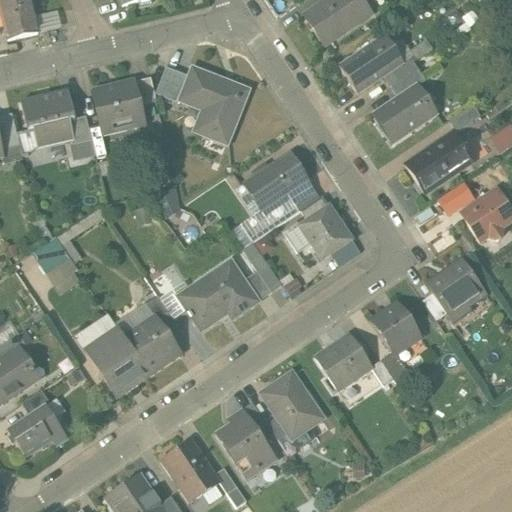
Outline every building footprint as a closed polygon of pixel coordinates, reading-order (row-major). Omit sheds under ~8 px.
[(28,0),(16,0),(0,4),(0,11),(5,32),(34,24),(28,0)] [(151,0),(120,0),(122,9),(152,2),(151,0)] [(331,0),(305,18),(324,47),(370,16),(358,0),(331,0)] [(38,37),(34,24),(5,32),(8,44),(38,37)] [(382,38),(338,68),(358,98),(384,80),(402,68),(401,67),(382,38)] [(384,80),(391,90),(418,72),(410,60),(401,67),(402,68),(384,80)] [(178,106),(189,79),(166,70),(155,97),(178,106)] [(248,93),(192,71),(189,79),(178,106),(180,107),(181,104),(212,116),(203,139),(227,148),(248,93)] [(418,72),(391,90),(398,99),(415,88),(416,90),(425,83),(418,72)] [(151,82),(133,86),(138,109),(156,105),(151,82)] [(131,89),(115,93),(114,90),(92,95),(102,137),(104,137),(103,131),(116,128),(117,133),(143,127),(138,109),(133,86),(130,86),(131,89)] [(398,99),(371,118),(391,147),(435,118),(416,90),(415,88),(398,99)] [(67,95),(54,99),(53,97),(34,102),(34,103),(21,107),(27,134),(33,132),(37,150),(73,142),(74,147),(91,143),(85,120),(74,123),(67,95)] [(472,107),(450,123),(457,134),(480,119),(472,107)] [(12,122),(0,125),(0,148),(1,153),(19,149),(12,122)] [(451,136),(405,167),(425,197),(471,166),(451,136)] [(290,157),(243,188),(260,214),(287,196),(307,183),(290,157)] [(299,214),(301,214),(319,201),(307,183),(287,196),(299,214)] [(511,216),(496,193),(466,213),(465,221),(480,244),(488,239),(499,241),(501,230),(511,222),(511,216)] [(301,214),(307,223),(329,209),(322,199),(319,201),(301,214)] [(307,223),(299,229),(321,262),(351,242),(329,209),(307,223)] [(56,244),(31,262),(62,303),(86,286),(56,244)] [(257,274),(271,296),(281,289),(253,246),(243,253),(257,274)] [(461,262),(425,286),(432,297),(446,317),(452,326),(460,320),(458,318),(464,311),(468,309),(465,305),(483,293),(461,262)] [(244,283),(230,264),(188,292),(196,304),(185,312),(187,314),(188,316),(186,317),(190,322),(191,321),(200,334),(227,316),(232,323),(258,305),(244,283)] [(257,274),(244,283),(258,305),(271,296),(257,274)] [(187,314),(185,312),(196,304),(188,292),(177,300),(174,296),(161,305),(173,323),(187,314)] [(437,323),(446,317),(432,297),(423,304),(437,323)] [(153,320),(161,331),(173,323),(161,305),(158,299),(145,308),(153,320)] [(397,306),(393,308),(395,310),(385,316),(384,314),(370,324),(391,356),(394,359),(395,359),(396,358),(393,355),(417,339),(418,342),(420,341),(397,306)] [(161,331),(153,320),(123,340),(149,379),(179,358),(161,331)] [(119,335),(86,358),(115,401),(149,379),(123,340),(119,335)] [(0,349),(0,360),(1,363),(17,352),(18,353),(24,348),(18,338),(0,349)] [(348,338),(315,361),(337,394),(371,371),(370,370),(348,338)] [(1,363),(0,363),(0,406),(21,392),(18,387),(34,376),(18,353),(17,352),(1,363)] [(391,356),(380,364),(393,383),(396,387),(409,378),(395,359),(394,359),(391,356)] [(380,364),(370,370),(371,371),(383,390),(393,383),(380,364)] [(322,421),(291,375),(277,385),(279,388),(262,400),(274,417),(286,436),(288,435),(288,436),(287,437),(297,452),(311,443),(304,433),(322,421)] [(28,418),(44,408),(45,409),(49,406),(41,394),(21,407),(28,418)] [(245,418),(256,435),(267,429),(263,424),(252,406),(241,413),(245,418)] [(28,418),(6,433),(24,461),(63,436),(45,409),(44,408),(28,418)] [(274,417),(263,424),(267,429),(277,444),(287,437),(288,436),(288,435),(286,436),(274,417)] [(245,418),(215,438),(241,476),(252,468),(256,475),(275,462),(256,435),(245,418)] [(213,478),(190,444),(161,464),(189,505),(218,486),(213,478)] [(223,472),(213,478),(218,486),(236,511),(246,504),(223,472)] [(141,478),(104,502),(110,511),(163,511),(161,507),(141,478)] [(178,511),(171,500),(161,507),(163,511),(178,511)]
